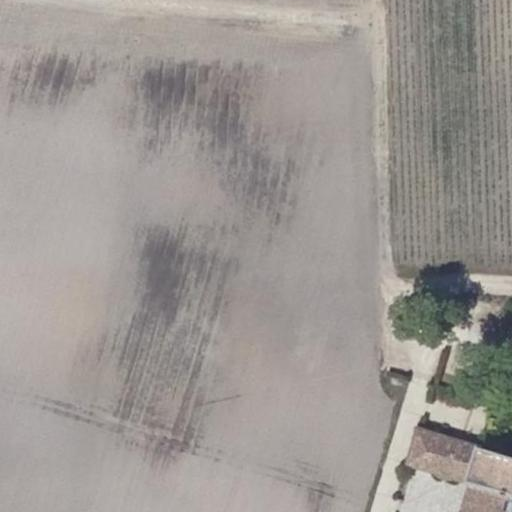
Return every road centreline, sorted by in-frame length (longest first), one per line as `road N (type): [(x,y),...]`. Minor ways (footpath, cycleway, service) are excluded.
road 1 (track): [(376,0),(389,353)]
road 2 (unknown): [(388,310),(458,286),(511,287)]
